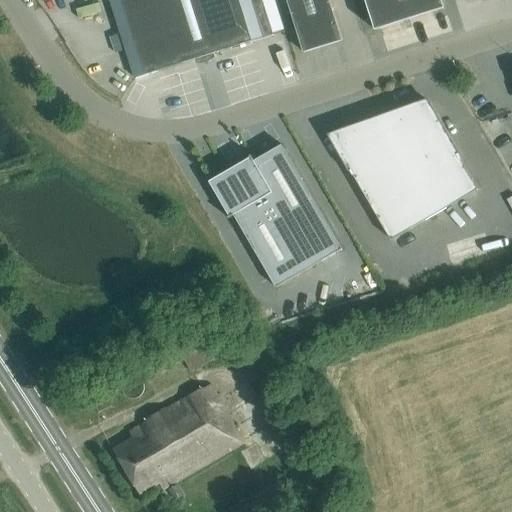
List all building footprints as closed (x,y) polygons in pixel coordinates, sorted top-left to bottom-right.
[(93,0),(77,4),(79,14),(98,10),(95,0),(93,0)] [(261,0),(109,0),(134,78),(273,34),(261,0)] [(286,0),(303,52),(342,40),(329,0),(286,0)] [(442,0),(365,0),(375,29),(445,7),(442,0)] [(391,238),(477,189),(427,98),(328,133),(391,238)] [(250,157),(209,181),(229,216),(233,215),(275,288),(341,250),(281,146),(253,162),(250,157)] [(198,329),(149,357),(158,372),(185,357),(193,372),(215,359),(198,329)] [(113,447),(142,496),(162,485),(164,488),(243,441),(209,385),(130,431),(132,435),(113,447)] [(233,511),(254,511),(268,505),(286,494),(279,481),(260,492),(231,508),(233,511)] [(177,484),(167,490),(171,497),(173,501),(184,495),(177,484)]
